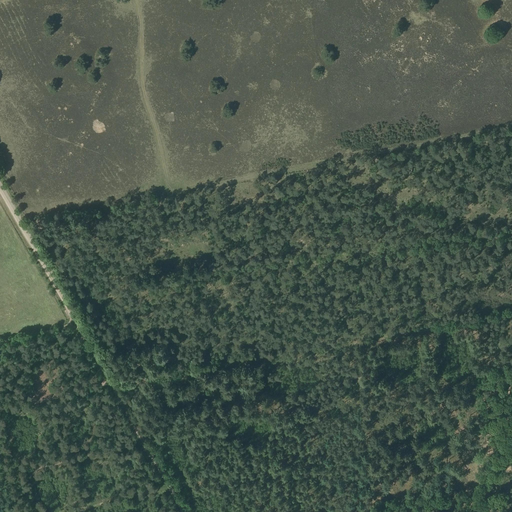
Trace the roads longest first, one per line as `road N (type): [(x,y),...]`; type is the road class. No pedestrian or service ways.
road 1 (track): [(135,382),(511,310)]
road 2 (track): [(506,511),(492,457),(483,316)]
road 3 (track): [(317,511),(500,491)]
road 4 (track): [(376,511),(357,339)]
road 5 (track): [(76,324),(0,192)]
road 6 (track): [(141,440),(0,478)]
